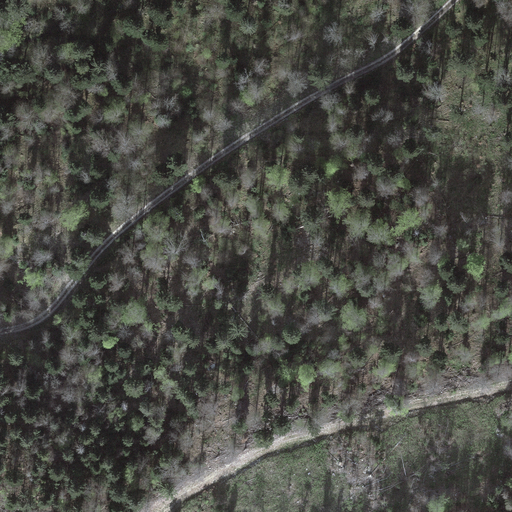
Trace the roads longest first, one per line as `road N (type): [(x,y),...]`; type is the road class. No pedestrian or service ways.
road 1 (track): [(0,331),(38,321),(108,234),(163,191),(405,38),(445,0)]
road 2 (track): [(158,511),(270,445),(511,382)]
